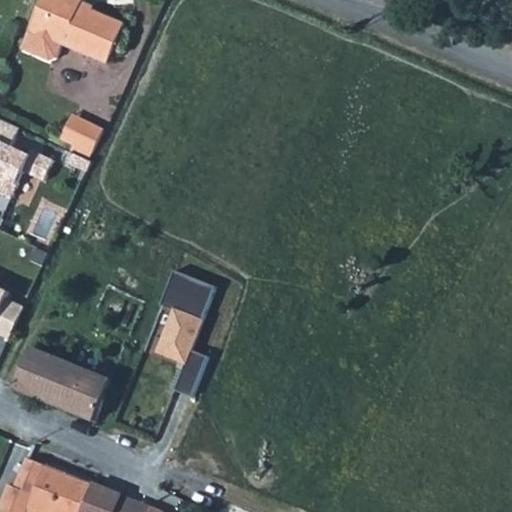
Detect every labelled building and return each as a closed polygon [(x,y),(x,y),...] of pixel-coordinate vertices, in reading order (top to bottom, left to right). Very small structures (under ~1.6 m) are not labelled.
[(45,36),(61,0),(42,0),(30,30),(45,36)] [(82,3),(82,0),(61,0),(45,36),(110,63),(126,22),(82,3)] [(68,140),(82,146),(93,121),(79,115),(68,140)] [(0,192),(15,198),(26,170),(45,178),(54,157),(34,149),(32,154),(13,146),(21,127),(0,118),(0,192)] [(99,153),(110,128),(93,121),(82,146),(99,153)] [(180,274),(168,304),(175,307),(157,352),(188,364),(177,392),(192,398),(207,360),(191,353),(217,289),(180,274)] [(5,288),(0,285),(0,335),(10,340),(25,306),(4,296),(5,288)] [(98,421),(113,379),(34,346),(17,387),(98,421)] [(87,511),(99,485),(44,463),(29,457),(17,486),(36,494),(29,511),(87,511)] [(116,511),(124,495),(99,485),(87,511),(116,511)] [(164,511),(146,504),(124,495),(116,511),(164,511)]
